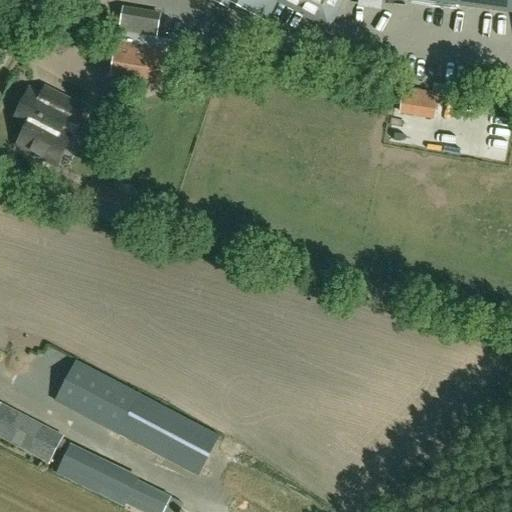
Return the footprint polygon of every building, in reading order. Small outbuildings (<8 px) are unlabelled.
[(239,5),(266,20),(276,0),(277,0),(329,28),(343,0),(415,0),(511,12),(511,0),(214,0),(236,11),(239,5)] [(160,15),(136,11),(124,9),(120,33),(121,33),(119,44),(118,44),(112,75),(160,83),(167,40),(156,38),(160,15)] [(439,94),(404,88),(399,114),(434,120),(439,94)] [(45,89),(41,96),(30,91),(15,120),(28,126),(18,145),(56,165),(62,153),(52,148),(67,116),(75,120),(81,107),(45,89)] [(93,215),(138,228),(144,204),(100,191),(93,215)] [(113,394),(26,349),(8,383),(96,427),(113,394)] [(220,435),(141,394),(119,436),(199,477),(220,435)] [(64,436),(63,436),(1,404),(0,406),(0,437),(50,463),(64,436)] [(56,474),(63,478),(125,508),(127,505),(140,511),(164,511),(172,497),(139,481),(141,478),(71,444),(56,474)]
